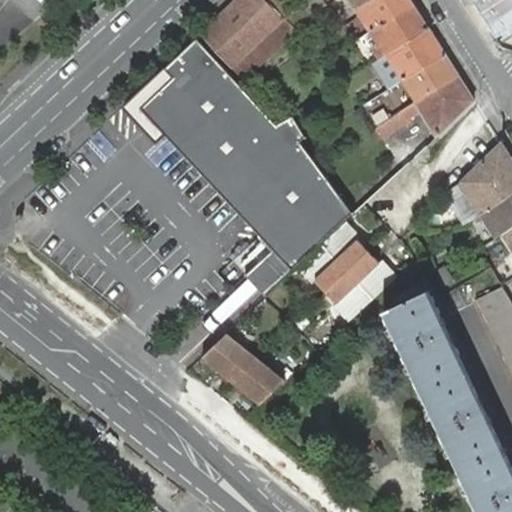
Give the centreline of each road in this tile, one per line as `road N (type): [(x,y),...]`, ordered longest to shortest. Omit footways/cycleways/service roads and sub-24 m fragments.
road 1 (tertiary): [(0,299),(255,511)]
road 2 (tertiary): [(0,147),(155,0)]
road 3 (track): [(403,218),(477,117),(503,96)]
